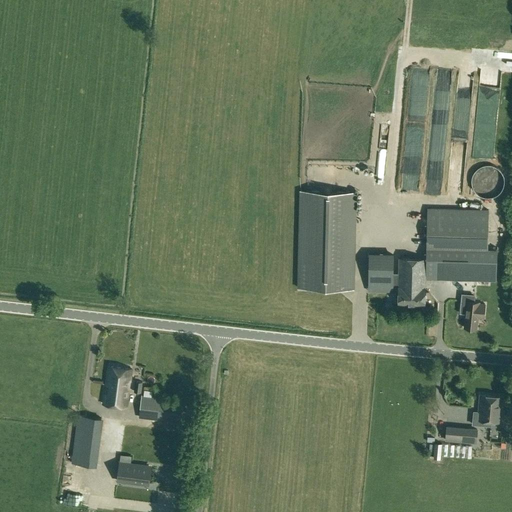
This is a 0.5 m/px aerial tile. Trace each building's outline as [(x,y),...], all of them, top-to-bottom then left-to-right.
[(478,193),(481,195),(484,196),(488,197),(491,197),(495,195),(498,194),(501,191),(503,188),(504,185),(505,181),(504,177),(503,174),(501,171),(499,168),(496,166),(492,165),(489,164),(485,164),(482,165),(478,167),(476,170),(474,173),(472,176),(472,180),(472,184),(473,187),(475,190),(478,193)] [(301,190),(299,288),(353,289),(356,192),(301,190)] [(426,258),(425,280),(497,282),(498,247),(488,247),(489,210),(428,208),(427,258),(426,258)] [(393,285),(393,289),(399,290),(399,303),(425,304),(425,280),(426,258),(400,258),(399,273),(393,273),(394,255),(369,255),(369,284),(393,285)] [(474,301),(461,300),(460,314),(466,314),(465,327),(477,329),(478,317),(484,317),(485,304),(479,304),(480,302),(474,301)] [(127,406),(132,369),(108,366),(104,403),(127,406)] [(135,381),(134,391),(141,392),(142,382),(135,381)] [(182,420),(182,419),(184,404),(160,402),(160,397),(142,395),(139,417),(157,420),(157,417),(182,420)] [(503,397),(480,395),(479,412),(474,411),(473,425),(492,426),(492,421),(501,422),(503,397)] [(96,466),(102,418),(78,415),(71,463),(96,466)] [(477,429),(447,427),(446,439),(476,442),(477,429)] [(151,467),(120,463),(118,475),(117,480),(149,485),(149,479),(151,467)] [(105,508),(114,509),(114,504),(119,504),(119,497),(105,496),(105,508)]
